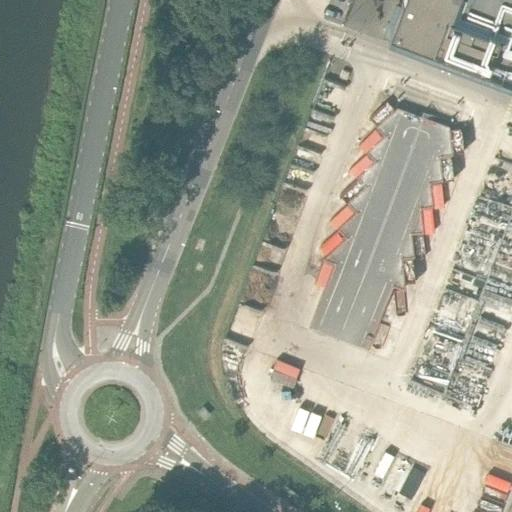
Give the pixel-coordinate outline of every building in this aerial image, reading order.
[(511,0),(401,0),(400,5),(395,3),(383,37),(511,85),(511,0)] [(349,73),(342,71),(339,78),(347,80),(349,73)] [(463,151),(463,123),(432,123),(431,151),(463,151)] [(291,383),(297,364),(274,356),(268,376),(291,383)] [(315,437),(326,415),(298,400),(286,421),(315,437)]
